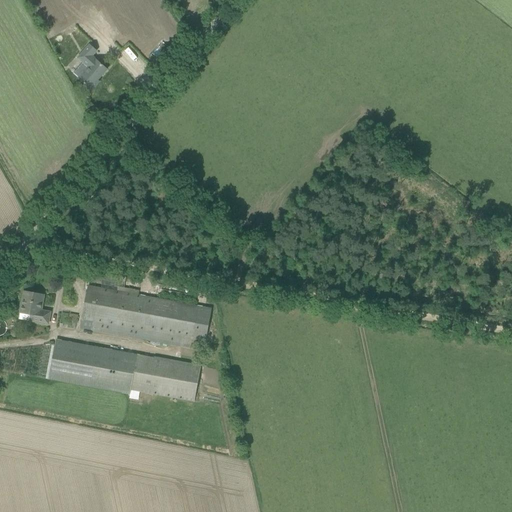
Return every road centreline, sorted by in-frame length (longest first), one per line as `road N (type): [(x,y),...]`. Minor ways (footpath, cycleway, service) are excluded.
road 1 (track): [(219,277),(511,334)]
road 2 (unclassified): [(39,224),(222,0)]
road 3 (unclassified): [(219,277),(39,224)]
